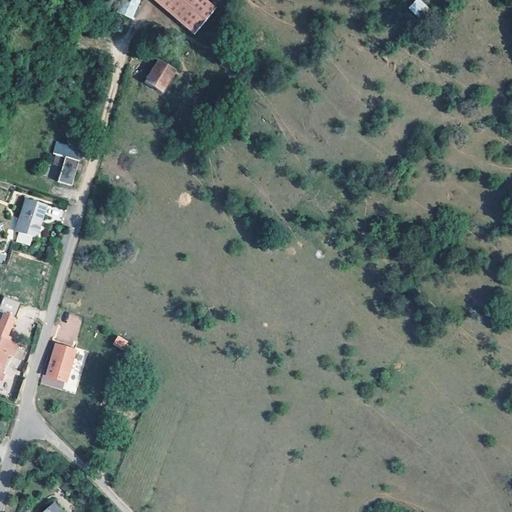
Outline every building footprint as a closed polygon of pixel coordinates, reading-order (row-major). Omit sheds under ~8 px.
[(216,9),(205,0),(150,0),(194,36),(216,9)] [(420,19),(430,9),(421,0),(415,0),(408,7),(420,19)] [(157,92),(160,85),(168,75),(174,71),(157,58),(141,80),(145,84),(157,92)] [(77,144),(56,139),(53,150),(61,153),(53,178),(67,182),(71,165),(73,158),(77,144)] [(37,234),(46,207),(25,201),(16,231),(34,236),(37,234)] [(0,355),(4,346),(8,347),(13,333),(5,330),(7,325),(2,324),(9,305),(10,306),(15,290),(0,284),(0,355)] [(73,337),(53,332),(42,372),(62,377),(73,337)] [(112,344),(124,351),(129,341),(117,335),(112,344)] [(84,485),(78,480),(73,486),(79,491),(84,485)] [(69,511),(54,497),(38,510),(39,511),(69,511)]
